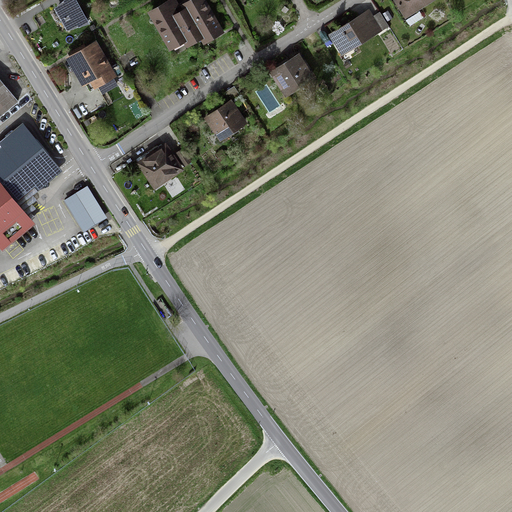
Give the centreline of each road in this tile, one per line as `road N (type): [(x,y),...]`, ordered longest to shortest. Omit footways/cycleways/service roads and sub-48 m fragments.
road 1 (track): [(511,17),(145,251)]
road 2 (secondary): [(145,251),(280,441),(342,511)]
road 3 (residential): [(349,0),(91,167)]
road 4 (secondary): [(0,21),(91,167)]
road 5 (residential): [(145,251),(0,313)]
